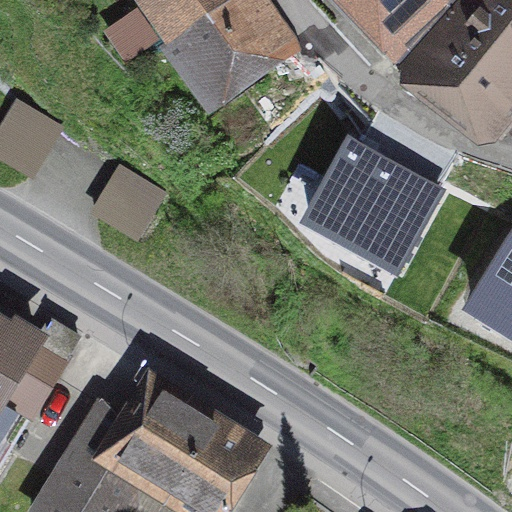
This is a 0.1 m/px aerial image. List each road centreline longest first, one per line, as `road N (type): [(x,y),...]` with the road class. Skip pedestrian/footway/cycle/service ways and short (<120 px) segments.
road 1 (secondary): [(0,227),(465,511)]
road 2 (unclassified): [(290,0),(383,96),(427,124),(511,157)]
